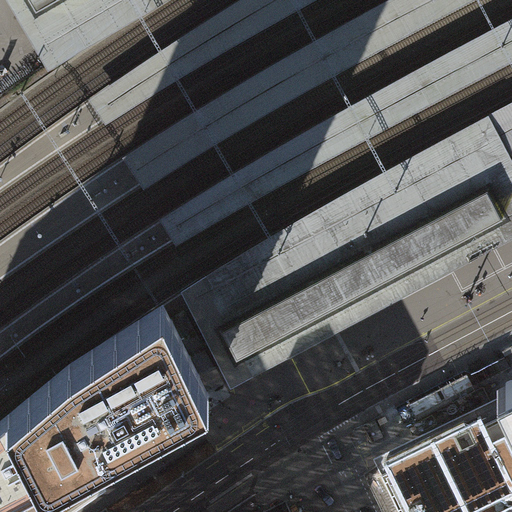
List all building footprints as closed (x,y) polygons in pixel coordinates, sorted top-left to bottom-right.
[(7,0),(48,70),(166,0),(7,0)] [(240,0),(180,39),(88,101),(102,124),(174,79),(243,38),(311,0),(240,0)] [(390,0),(337,29),(284,58),(230,90),(167,129),(121,158),(141,188),(186,159),(223,136),(277,105),(319,81),(361,59),(452,10),(471,0),(390,0)] [(253,198),(307,168),(399,119),(486,74),(490,71),(511,59),(511,20),(470,43),(305,131),(215,184),(159,220),(173,244),(199,228),(253,198)] [(511,103),(490,116),(338,197),(289,225),(235,257),(214,271),(181,291),(231,387),(511,238),(511,158),(510,155),(511,154),(511,103)] [(210,394),(164,302),(75,368),(0,426),(0,511),(61,511),(107,481),(99,466),(93,455),(210,394)] [(511,511),(511,377),(499,384),(509,408),(419,453),(381,472),(392,501),(397,511),(511,511)]
